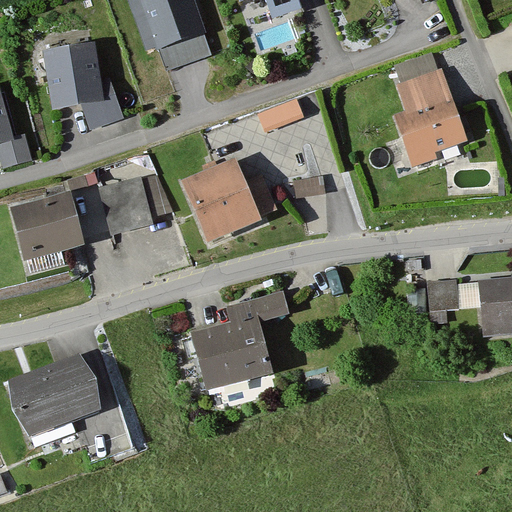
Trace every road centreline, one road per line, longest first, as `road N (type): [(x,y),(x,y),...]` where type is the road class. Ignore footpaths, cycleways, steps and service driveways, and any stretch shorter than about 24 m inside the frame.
road 1 (tertiary): [(0,337),(310,254),(511,231)]
road 2 (residential): [(434,33),(158,135),(0,183)]
road 3 (residential): [(457,0),(511,131)]
